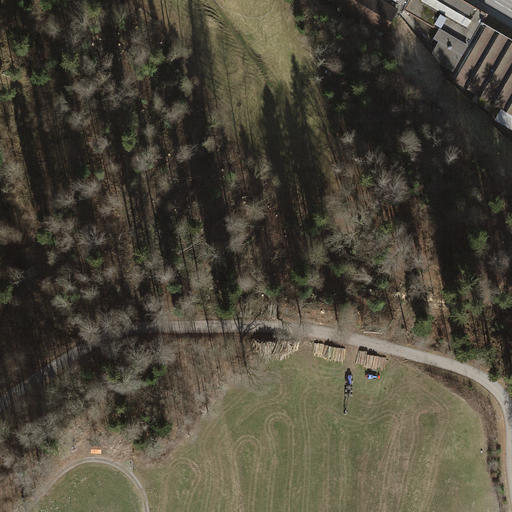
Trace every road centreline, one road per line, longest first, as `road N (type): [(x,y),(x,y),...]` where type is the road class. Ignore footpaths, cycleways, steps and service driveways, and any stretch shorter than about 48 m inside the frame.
road 1 (unclassified): [(511,428),(486,379),(298,326),(140,326),(104,337),(0,407)]
road 2 (track): [(23,511),(83,462),(124,471),(146,511)]
